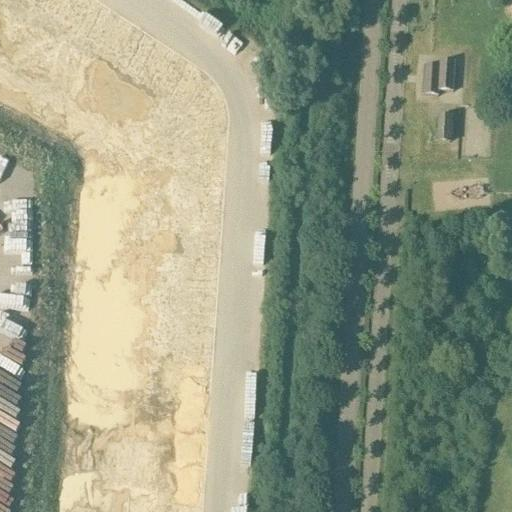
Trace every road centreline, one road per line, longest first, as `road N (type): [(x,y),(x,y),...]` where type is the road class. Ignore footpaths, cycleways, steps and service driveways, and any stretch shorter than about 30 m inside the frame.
road 1 (unclassified): [(367,511),(400,0)]
road 2 (unclassified): [(341,511),(371,0)]
road 3 (track): [(312,0),(284,511)]
